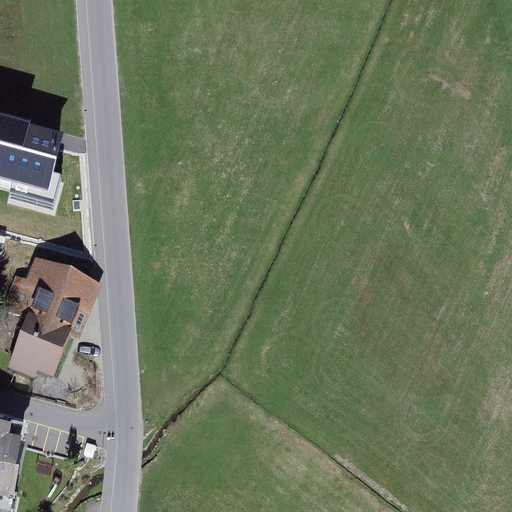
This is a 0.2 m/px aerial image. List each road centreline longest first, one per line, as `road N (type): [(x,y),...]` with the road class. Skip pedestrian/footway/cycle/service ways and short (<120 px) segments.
road 1 (residential): [(118,511),(121,421),(91,0)]
road 2 (unknown): [(121,421),(0,387)]
